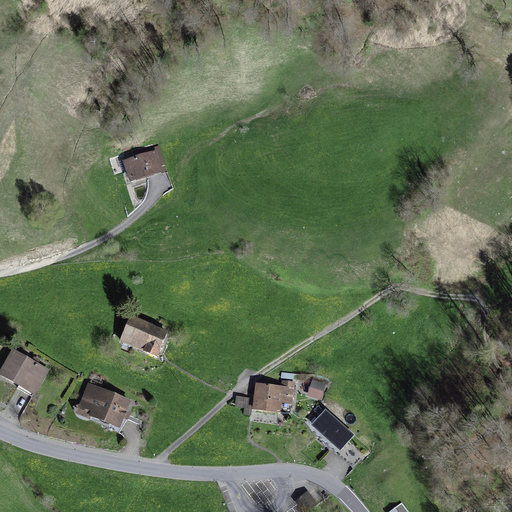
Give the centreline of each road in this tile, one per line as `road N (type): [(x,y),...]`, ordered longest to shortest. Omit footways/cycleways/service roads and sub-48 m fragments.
road 1 (track): [(511,368),(494,354),(472,313),(407,293),(385,295),(259,374)]
road 2 (secondary): [(228,473),(122,464),(0,430)]
road 3 (secondary): [(228,473),(304,472),(332,484),(360,511)]
